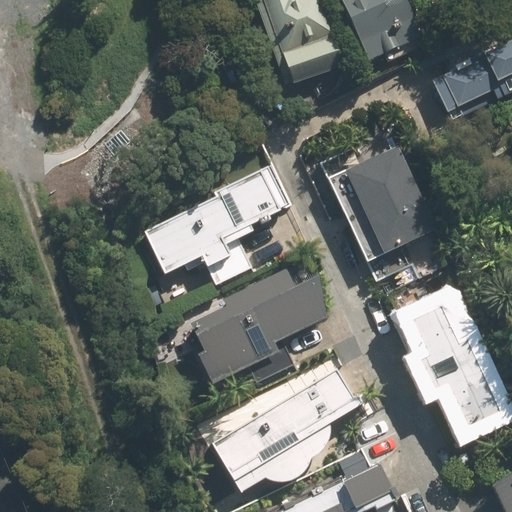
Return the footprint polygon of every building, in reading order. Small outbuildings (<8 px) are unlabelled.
[(323,0),(261,0),(289,85),(345,67),(323,0)] [(426,39),(407,0),(331,0),(364,68),(426,39)] [(511,37),(433,77),(450,110),(506,82),(511,92),(511,91),(511,37)] [(400,145),(342,171),(382,259),(440,233),(400,145)] [(267,167),(139,229),(164,280),(205,261),(217,286),(256,267),(237,229),(286,205),(267,167)] [(232,305),(196,324),(211,352),(204,356),(216,378),(249,361),(260,381),(292,365),(281,344),(329,319),(319,275),(297,286),(287,267),(228,298),(232,305)] [(453,290),(397,316),(415,354),(409,357),(428,398),(443,391),(463,436),(510,415),(453,290)] [(337,365),(212,445),(243,493),(277,472),(287,482),(338,449),(321,423),(359,399),(337,365)] [(383,464),(276,511),(382,511),(381,510),(400,501),(383,464)] [(511,511),(511,465),(479,481),(493,511),(511,511)]
